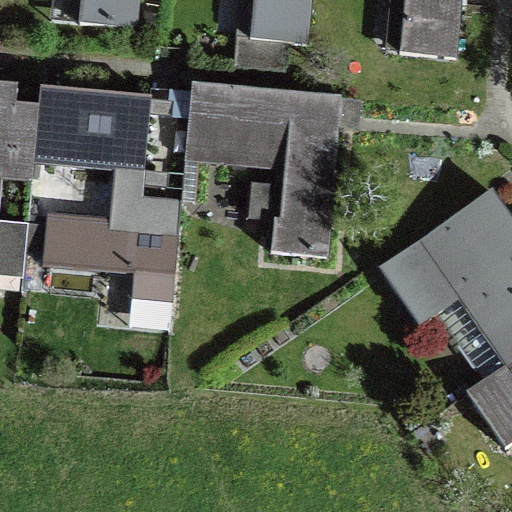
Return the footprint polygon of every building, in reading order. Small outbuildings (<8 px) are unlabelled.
[(137,0),(81,0),(79,25),(134,30),(137,0)] [(305,46),(309,0),(253,0),(250,41),(305,46)] [(404,0),(399,55),(454,60),(460,0),(404,0)] [(0,195),(2,177),(32,180),(34,162),(39,108),(15,106),(17,87),(0,85),(0,195)] [(273,220),(270,254),(326,259),(341,99),(191,86),(184,160),(284,169),(279,221),(273,220)] [(40,90),(39,108),(34,162),(113,169),(108,226),(47,220),(42,267),(133,276),(131,299),(171,303),(175,264),(180,204),(141,200),(150,100),(40,90)] [(459,299),(506,366),(511,362),(511,267),(508,262),(511,258),(511,222),(492,194),(380,271),(419,327),(459,299)] [(511,445),(511,362),(506,366),(466,394),(505,450),(511,445)]
